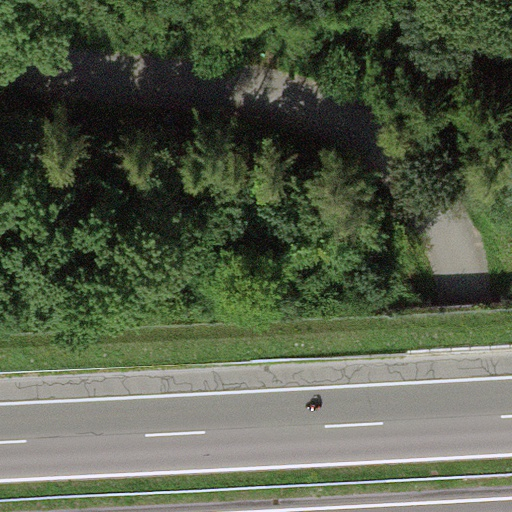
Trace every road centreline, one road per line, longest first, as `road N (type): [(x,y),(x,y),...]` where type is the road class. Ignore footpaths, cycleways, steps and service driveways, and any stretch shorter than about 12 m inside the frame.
road 1 (track): [(0,58),(305,100),(405,167),(467,269),(492,511)]
road 2 (motorway): [(511,416),(0,442)]
